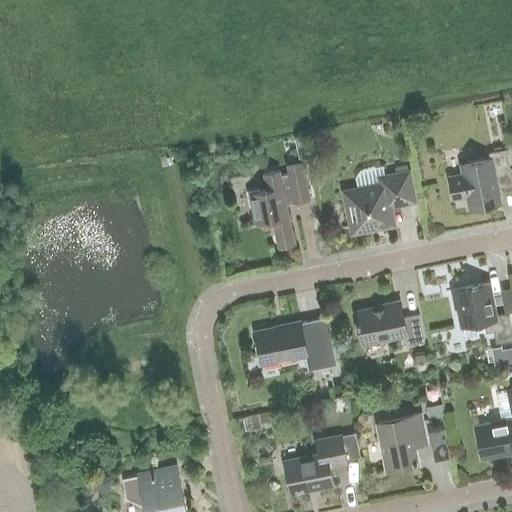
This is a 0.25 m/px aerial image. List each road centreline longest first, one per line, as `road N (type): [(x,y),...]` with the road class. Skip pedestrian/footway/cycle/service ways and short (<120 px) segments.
road 1 (residential): [(511,238),(250,290),(220,304),(207,327),(209,366),(242,511)]
road 2 (residential): [(379,511),(511,484)]
